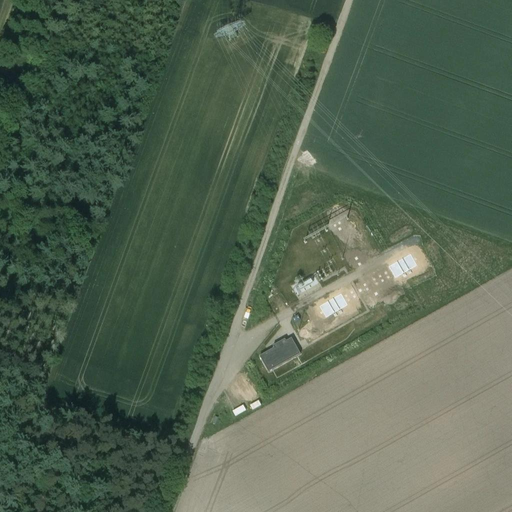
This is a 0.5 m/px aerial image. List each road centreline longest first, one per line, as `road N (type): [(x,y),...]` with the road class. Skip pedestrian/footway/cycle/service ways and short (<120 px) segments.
road 1 (track): [(350,0),(160,511)]
road 2 (track): [(181,456),(0,398)]
